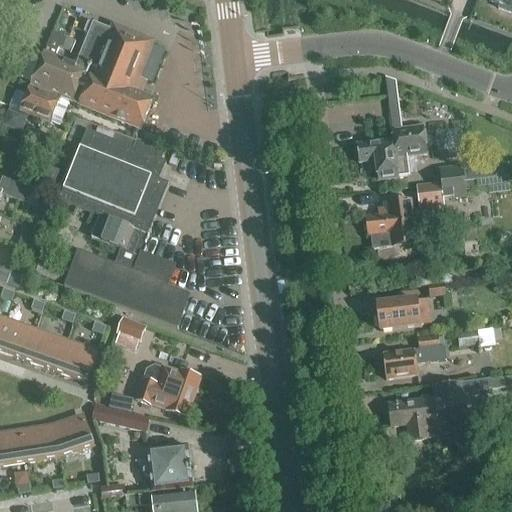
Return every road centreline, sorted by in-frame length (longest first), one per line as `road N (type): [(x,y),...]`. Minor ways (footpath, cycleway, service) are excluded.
road 1 (residential): [(366,511),(311,50)]
road 2 (tertiary): [(287,511),(234,60)]
road 3 (residential): [(442,68),(383,46),(311,50)]
